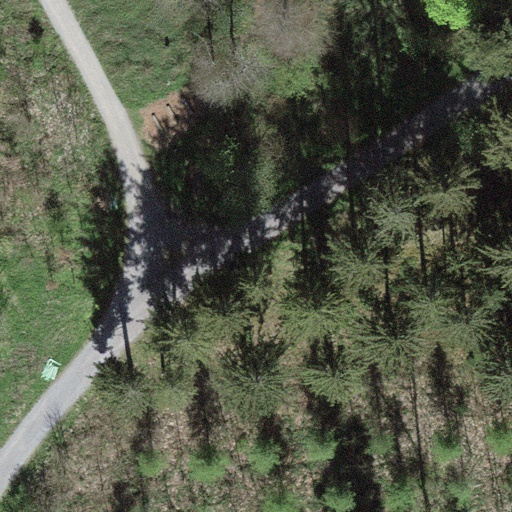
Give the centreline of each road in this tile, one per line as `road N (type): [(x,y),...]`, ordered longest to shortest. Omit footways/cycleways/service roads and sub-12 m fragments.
road 1 (track): [(179,270),(511,102)]
road 2 (track): [(49,0),(179,270)]
road 3 (track): [(0,492),(110,342),(179,270)]
